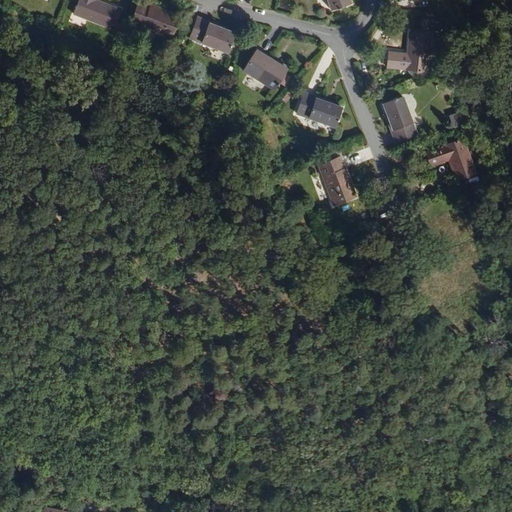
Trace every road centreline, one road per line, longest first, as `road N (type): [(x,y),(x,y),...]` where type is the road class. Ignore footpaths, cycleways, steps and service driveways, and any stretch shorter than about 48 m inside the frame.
road 1 (track): [(511,160),(508,184),(477,225),(357,268),(244,247),(54,163),(0,161)]
road 2 (residential): [(340,39),(393,202)]
road 3 (residential): [(340,39),(211,0)]
